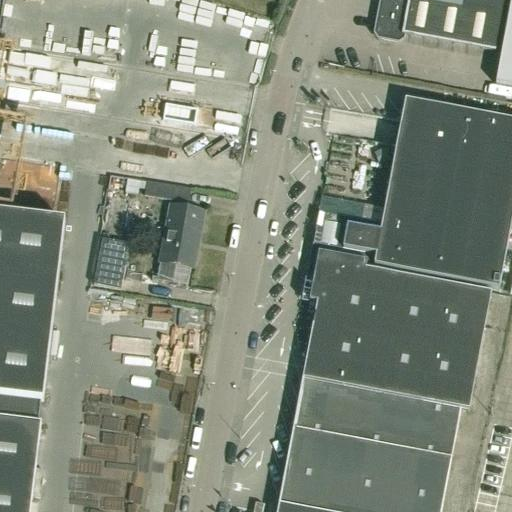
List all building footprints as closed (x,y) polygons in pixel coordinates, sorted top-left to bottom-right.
[(405,35),(496,52),(505,0),(382,0),(376,34),(379,38),(399,42),(404,39),(405,35)] [(511,0),(496,85),(511,87),(511,0)] [(63,35),(65,19),(53,17),(50,33),(63,35)] [(511,221),(511,121),(405,102),(381,233),(347,227),(343,251),(376,256),(374,267),(499,291),(511,221)] [(387,143),(392,122),(338,111),(333,132),(387,143)] [(214,149),(215,113),(165,112),(164,147),(214,149)] [(205,215),(189,212),(193,190),(112,178),(109,192),(173,203),(172,209),(171,209),(161,264),(195,271),(205,215)] [(338,240),(340,218),(325,215),(322,238),(338,240)] [(66,225),(0,216),(0,511),(30,511),(41,426),(39,426),(41,405),(44,406),(66,225)] [(103,241),(94,287),(122,292),(130,245),(103,241)] [(471,413),(480,364),(482,353),(491,297),(405,281),(365,274),(366,266),(318,257),(309,306),(316,307),(280,507),(278,511),(442,511),(452,459),(462,411),(471,413)] [(150,315),(165,316),(167,301),(152,300),(150,315)] [(196,328),(198,307),(188,306),(186,327),(196,328)] [(123,353),(121,363),(142,368),(144,357),(123,353)]
